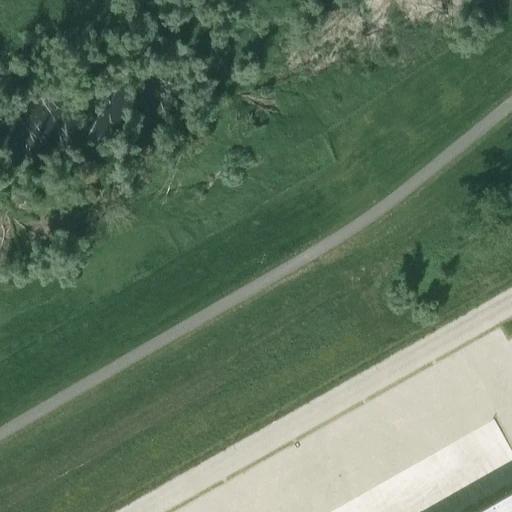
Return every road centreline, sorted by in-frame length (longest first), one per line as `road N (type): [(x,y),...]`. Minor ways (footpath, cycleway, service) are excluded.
road 1 (unclassified): [(0,433),(307,256),(511,102)]
road 2 (unclassified): [(138,511),(511,297)]
